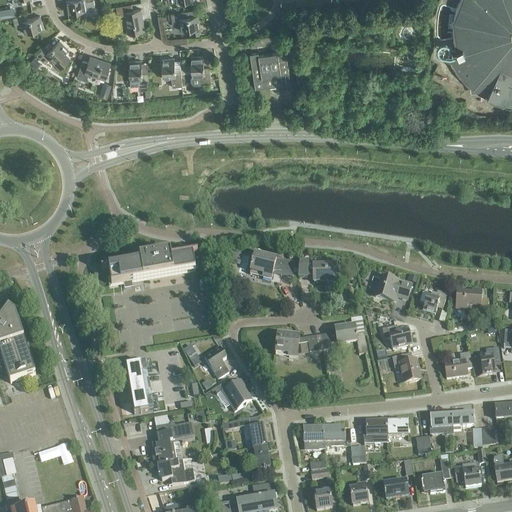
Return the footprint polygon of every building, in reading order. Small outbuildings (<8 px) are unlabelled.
[(93,0),(69,0),(66,1),(68,13),(87,10),(87,12),(96,11),(93,0)] [(477,0),(460,0),(457,6),(455,13),(454,15),(454,17),(453,28),(453,30),(453,32),(453,40),(456,51),(456,52),(458,56),(453,58),(452,60),(451,63),(452,66),(459,77),(468,86),(479,94),(490,100),(503,104),(511,104),(511,0),(492,0),(488,4),(486,7),(477,0)] [(125,16),(128,34),(145,31),(141,9),(133,11),(132,5),(116,7),(118,17),(125,16)] [(179,23),(180,31),(200,28),(198,16),(185,18),(184,12),(171,14),(172,24),(179,23)] [(22,26),(24,34),(43,28),(40,16),(28,20),(26,14),(13,18),(15,27),(22,26)] [(49,57),(54,63),(60,69),(70,58),(65,53),(68,49),(60,40),(51,49),(46,45),(36,55),(44,62),(49,57)] [(250,54),(255,89),(291,83),(285,48),(277,50),(278,53),(259,56),(258,53),(250,54)] [(299,50),(293,51),(295,66),(302,65),(300,55),(299,50)] [(191,57),(192,77),(191,77),(191,78),(191,81),(192,83),(192,84),(194,85),(196,85),(201,85),(201,83),(211,82),(210,68),(204,69),(203,56),(191,57)] [(105,80),(111,63),(90,57),(88,63),(82,61),(77,78),(86,81),(88,74),(105,80)] [(172,78),(172,87),(182,87),(181,71),(175,71),(174,58),(162,59),(163,79),(172,78)] [(139,91),(145,90),(145,97),(150,97),(148,73),(142,73),(141,61),(129,62),(131,87),(139,86),(139,91)] [(302,66),(295,67),(298,82),(304,81),(304,78),(302,66)] [(109,271),(111,286),(123,284),(124,286),(132,284),(132,283),(196,272),(193,257),(198,256),(198,255),(171,259),(171,255),(140,261),(141,265),(102,271),(102,273),(109,271)] [(292,278),(294,263),(282,262),(281,264),(276,263),(276,261),(255,256),(250,274),(264,277),(263,280),(271,282),(273,274),(280,275),(280,277),(292,278)] [(298,279),(304,279),(313,280),(314,284),(336,283),(335,266),(315,267),(315,263),(300,264),(298,279)] [(408,300),(412,287),(382,278),(376,298),(394,304),(396,297),(408,300)] [(199,281),(201,293),(212,291),(210,279),(199,281)] [(480,316),(487,316),(488,301),(482,300),(482,292),(472,291),(472,294),(463,293),(463,290),(457,290),(455,310),(480,312),(480,316)] [(421,304),(426,305),(423,312),(435,316),(438,307),(443,309),(447,296),(437,292),(436,297),(424,294),(422,294),(420,302),(421,304)] [(19,327),(5,317),(0,324),(0,353),(10,385),(36,376),(19,327)] [(328,336),(321,337),(323,352),(331,350),(330,345),(337,344),(337,346),(357,343),(359,357),(367,355),(364,334),(356,336),(355,327),(335,330),(336,335),(328,336)] [(390,340),(392,351),(412,346),(410,339),(409,331),(398,333),(397,327),(382,331),(384,341),(390,340)] [(323,352),(321,337),(316,338),(303,340),(298,340),(299,338),(277,336),(275,354),(288,356),(288,359),(296,360),(298,346),(307,345),(308,354),(323,352)] [(204,359),(218,381),(229,374),(221,363),(226,360),(219,349),(204,359)] [(494,365),(501,364),(499,349),(485,351),(486,357),(480,358),(482,377),(495,375),(494,365)] [(466,371),(472,370),(470,354),(460,356),(461,362),(444,364),(447,380),(467,377),(466,371)] [(400,369),(404,385),(421,381),(419,372),(416,361),(412,362),(411,355),(392,359),(394,370),(400,369)] [(126,368),(134,415),(154,412),(151,394),(149,383),(146,365),(126,368)] [(202,386),(206,392),(213,387),(209,381),(202,386)] [(221,388),(215,392),(225,410),(229,407),(231,410),(234,414),(237,412),(243,408),(245,409),(246,406),(252,402),(246,394),(243,390),(245,389),(240,381),(229,388),(226,384),(221,388)] [(496,422),(511,420),(511,407),(495,409),(496,422)] [(452,417),(452,420),(453,433),(460,432),(460,429),(474,428),(473,415),(452,417)] [(453,433),(452,420),(452,417),(431,418),(432,435),(443,435),(443,433),(452,432),(453,433)] [(222,425),(223,432),(239,429),(238,422),(222,425)] [(153,453),(151,453),(154,467),(158,467),(181,463),(182,462),(179,444),(173,445),(173,442),(193,438),(190,425),(176,427),(172,424),(170,427),(169,426),(156,429),(158,443),(152,444),(153,453)] [(387,439),(387,424),(366,425),(366,437),(363,437),(363,436),(363,446),(364,446),(364,445),(387,445),(387,446),(388,446),(387,439)] [(407,424),(387,424),(387,439),(407,438),(407,424)] [(250,429),(254,450),(266,448),(263,427),(250,429)] [(303,445),(308,445),(308,450),(309,451),(324,451),(324,449),(324,430),(303,431),(303,445)] [(324,449),(344,449),(344,430),(324,430),(324,449)] [(493,430),(487,431),(489,447),(495,446),(493,430)] [(489,447),(487,431),(480,432),(482,448),(489,447)] [(429,439),(422,440),(424,456),(431,455),(429,439)] [(424,456),(422,440),(416,441),(418,457),(424,456)] [(266,448),(254,450),(249,451),(250,459),(255,458),(257,471),(270,469),(266,448)] [(358,449),(351,450),(353,466),(359,465),(358,449)] [(364,449),(358,449),(359,465),(366,465),(364,449)] [(493,461),(497,484),(511,481),(511,461),(509,462),(510,469),(503,470),(502,460),(493,461)] [(443,482),(451,481),(448,461),(439,462),(441,476),(421,480),(422,484),(420,484),(422,492),(429,491),(430,495),(445,493),(443,482)] [(404,464),(406,478),(413,477),(411,462),(404,464)] [(181,463),(158,467),(159,476),(161,476),(162,483),(171,482),(172,487),(195,483),(193,472),(182,473),(181,463)] [(310,465),(311,472),(324,470),(323,463),(310,465)] [(462,467),(462,469),(454,470),(457,485),(464,483),(465,490),(481,487),(479,471),(477,465),(462,467)] [(364,470),(366,482),(373,481),(371,469),(364,470)] [(231,478),(233,484),(253,481),(251,474),(231,478)] [(311,476),(312,482),(329,480),(328,474),(311,476)] [(13,476),(1,479),(7,502),(19,500),(13,476)] [(231,478),(215,481),(216,487),(233,484),(231,478)] [(385,498),(386,502),(408,498),(406,483),(383,486),(385,496),(384,496),(385,498)] [(217,506),(216,506),(217,511),(277,511),(275,496),(271,497),(270,492),(271,491),(270,486),(263,487),(264,492),(254,494),(255,500),(254,500),(236,503),(238,511),(232,511),(231,511),(230,503),(217,506)] [(360,506),(367,504),(365,487),(357,488),(358,491),(349,492),(351,500),(350,500),(350,503),(351,503),(352,507),(353,508),(361,506),(360,506)] [(313,495),(315,511),(318,511),(331,510),(329,492),(313,495)] [(35,511),(34,506),(12,511),(11,511),(84,511),(85,511),(82,500),(70,503),(41,510),(41,511),(35,511)]
